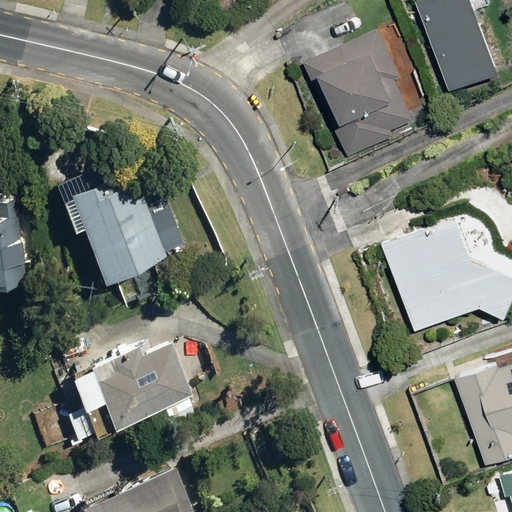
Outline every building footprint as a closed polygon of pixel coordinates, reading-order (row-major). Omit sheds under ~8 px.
[(421,0),(453,84),(505,65),(481,0),(421,0)] [(304,63),(345,150),(388,131),(384,124),(406,114),(388,76),(395,73),(375,30),(304,63)] [(78,182),(112,270),(170,248),(140,172),(121,179),(116,167),(78,182)] [(0,272),(30,269),(19,189),(0,191),(0,272)] [(376,242),(410,331),(474,307),(498,318),(511,286),(511,278),(482,264),(480,266),(466,260),(448,216),(376,242)] [(170,308),(166,292),(149,296),(153,312),(170,308)] [(103,368),(122,416),(195,387),(174,335),(146,346),(142,337),(118,347),(123,359),(103,368)] [(451,380),(481,465),(511,454),(511,377),(508,367),(500,370),(498,363),(451,380)] [(459,458),(447,463),(451,472),(463,467),(459,458)] [(197,511),(179,461),(88,498),(93,511),(197,511)] [(507,495),(511,511),(511,472),(497,477),(502,497),(507,495)]
